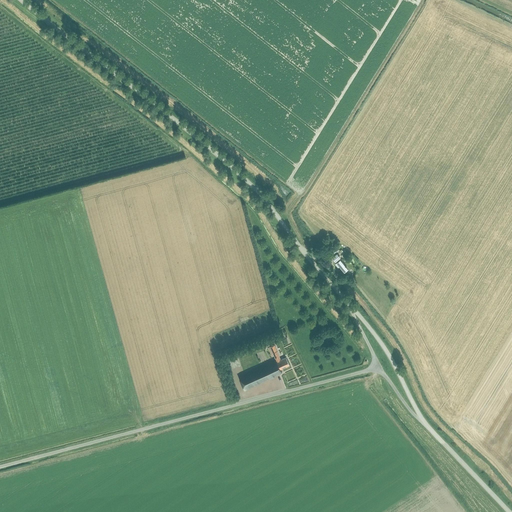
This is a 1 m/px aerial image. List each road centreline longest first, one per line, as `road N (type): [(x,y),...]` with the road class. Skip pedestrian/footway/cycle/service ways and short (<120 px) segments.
road 1 (tertiary): [(348,305),(244,177),(21,0)]
road 2 (unclassified): [(0,467),(377,369)]
road 3 (tertiary): [(422,421),(388,355),(348,305)]
road 4 (tertiary): [(508,511),(422,421)]
